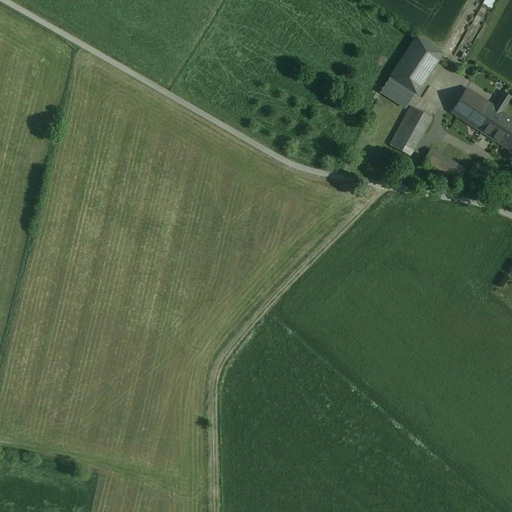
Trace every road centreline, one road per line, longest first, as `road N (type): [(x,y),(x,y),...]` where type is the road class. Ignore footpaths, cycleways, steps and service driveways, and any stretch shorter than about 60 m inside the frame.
road 1 (unclassified): [(511,216),(274,155),(4,0)]
road 2 (track): [(384,184),(225,354),(214,378),(216,511)]
